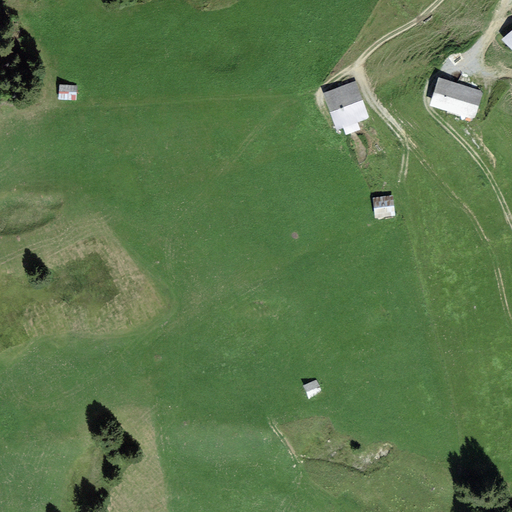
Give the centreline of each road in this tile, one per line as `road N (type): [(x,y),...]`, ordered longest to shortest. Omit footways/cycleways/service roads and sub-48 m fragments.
road 1 (track): [(511,217),(478,158),(425,113),(417,94),(429,69),(460,68),(488,52),(509,0)]
road 2 (track): [(511,322),(492,240),(408,140)]
road 3 (track): [(408,140),(367,92),(362,63),(384,37),(433,15),(444,0)]
